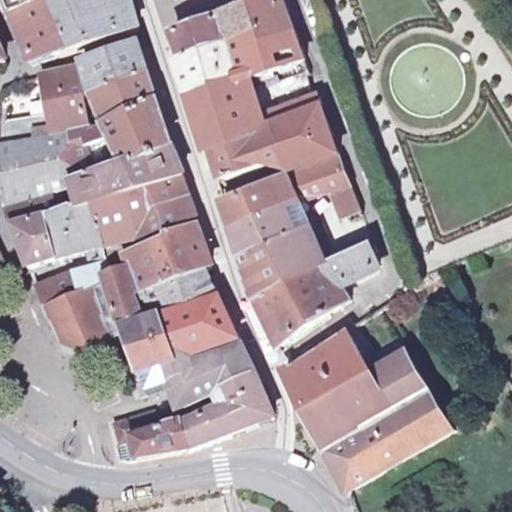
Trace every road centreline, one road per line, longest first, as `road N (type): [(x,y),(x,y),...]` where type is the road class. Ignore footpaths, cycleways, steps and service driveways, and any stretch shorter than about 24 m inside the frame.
road 1 (secondary): [(265,474),(90,488),(29,465),(0,444)]
road 2 (residential): [(74,400),(0,224)]
